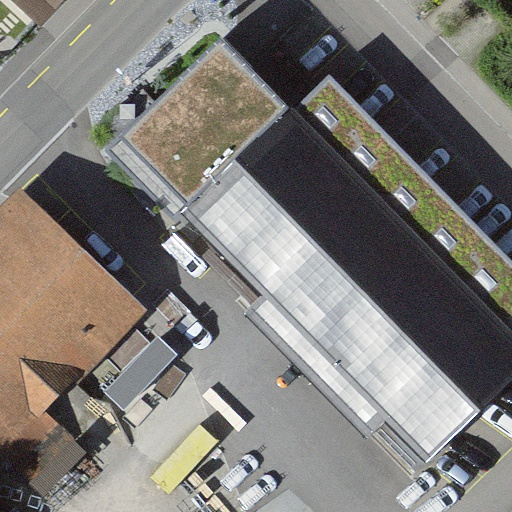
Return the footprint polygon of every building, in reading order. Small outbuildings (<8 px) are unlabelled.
[(0,0),(0,2),(36,33),(64,0),(0,0)] [(511,381),(511,339),(215,45),(114,145),(433,461),(511,381)] [(141,308),(23,195),(0,218),(0,461),(30,490),(83,435),(50,403),(141,308)] [(160,332),(106,383),(129,408),(183,357),(160,332)] [(182,486),(229,447),(212,428),(166,466),(182,486)]
